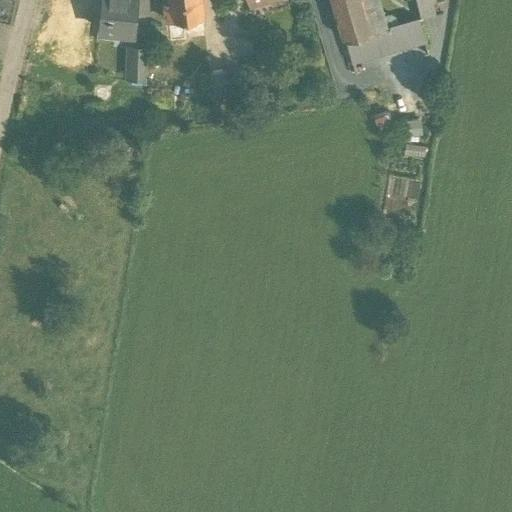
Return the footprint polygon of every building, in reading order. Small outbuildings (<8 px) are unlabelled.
[(135,0),(100,0),(98,21),(98,30),(113,32),(132,34),(135,0)] [(200,0),(169,0),(169,3),(163,3),(165,21),(167,21),(183,19),(202,17),(200,0)] [(333,0),(341,28),(333,30),(336,42),(345,40),(344,39),(370,31),(361,0),(333,0)] [(378,0),(361,0),(370,31),(386,27),(378,0)] [(431,0),(416,0),(421,17),(435,14),(431,0)] [(370,31),(344,39),(345,40),(354,73),(429,53),(419,18),(386,27),(370,31)] [(183,19),(167,21),(170,44),(186,42),(183,19)] [(147,50),(129,50),(128,80),(146,80),(147,50)] [(238,70),(224,71),(227,96),(241,94),(238,70)] [(224,71),(209,73),(212,98),(227,96),(224,71)]
